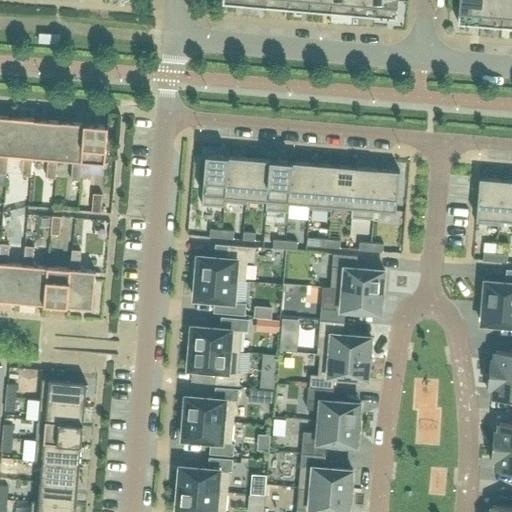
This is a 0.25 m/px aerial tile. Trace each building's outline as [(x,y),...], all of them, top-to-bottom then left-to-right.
[(288,0),(288,8),(309,10),(310,0),(288,0)] [(310,0),(309,10),(331,12),(331,0),(310,0)] [(331,0),(331,12),(352,13),(353,0),(331,0)] [(353,0),(352,13),(374,15),(375,0),(353,0)] [(375,0),(374,15),(396,17),(397,0),(375,0)] [(459,0),(458,22),(480,24),(482,0),(459,0)] [(503,0),(482,0),(480,24),(501,26),(503,0)] [(511,0),(503,0),(501,26),(511,26),(511,0)] [(11,117),(0,115),(0,172),(6,174),(8,155),(11,117)] [(31,176),(32,157),(36,119),(11,117),(8,155),(23,156),(22,175),(31,176)] [(55,178),(57,159),(60,121),(36,119),(32,157),(48,158),(46,177),(55,178)] [(80,180),(81,161),(85,123),(60,121),(57,159),(72,160),(71,179),(80,180)] [(108,125),(85,123),(81,161),(105,163),(108,125)] [(224,206),(225,201),(224,201),(228,156),(205,154),(201,204),(224,206)] [(246,198),(249,158),(228,156),(224,201),(225,201),(246,203),(247,198),(246,198)] [(270,160),(249,158),(246,198),(247,198),(262,200),(266,200),(267,200),(270,160)] [(288,211),(289,202),(288,202),(292,161),(270,160),(267,200),(266,200),(265,210),(288,211)] [(313,163),(292,161),(288,202),(289,202),(309,204),(310,204),(313,163)] [(310,204),(309,204),(308,208),(331,210),(332,206),(331,205),(334,165),(313,163),(310,204)] [(352,207),(356,167),(334,165),(331,205),(332,206),(351,207),(352,207)] [(374,209),(377,169),(356,167),(352,207),(351,207),(350,217),(374,219),(375,209),(374,209)] [(399,171),(377,169),(374,209),(375,209),(396,211),(399,171)] [(498,220),(501,179),(479,177),(475,223),(499,225),(499,220),(498,220)] [(511,180),(501,179),(498,220),(511,220),(511,180)] [(93,193),(91,211),(101,212),(102,193),(93,193)] [(52,215),(50,233),(60,234),(61,216),(52,215)] [(221,238),(222,229),(210,228),(209,237),(221,238)] [(222,229),(221,238),(233,239),(234,230),(222,229)] [(254,240),(255,232),(243,231),(242,239),(254,240)] [(315,246),(327,247),(328,239),(316,238),(315,246)] [(284,248),(285,240),(273,239),(272,247),(284,248)] [(340,240),(328,239),(327,247),(339,248),(340,240)] [(297,241),(285,240),(284,248),(296,249),(297,241)] [(370,250),(371,242),(359,241),(358,249),(370,250)] [(371,242),(370,250),(382,252),(383,243),(371,242)] [(0,300),(20,302),(23,264),(8,263),(9,244),(0,243),(0,245),(0,300)] [(196,273),(195,277),(236,280),(245,281),(247,261),(254,261),(255,246),(227,244),(226,258),(197,255),(197,261),(193,261),(192,273),(196,273)] [(20,302),(44,304),(48,266),(32,265),(34,246),(25,245),(23,264),(20,302)] [(72,249),(70,268),(67,306),(92,308),(96,270),(79,269),(81,250),(72,249)] [(494,261),(495,253),(483,252),(482,260),(494,261)] [(339,266),(337,287),(382,291),(384,270),(356,267),(357,255),(333,253),(332,266),(339,266)] [(507,254),(495,253),(494,261),(506,262),(507,254)] [(44,304),(67,306),(70,268),(48,266),(44,304)] [(395,273),(393,294),(412,295),(414,275),(395,273)] [(234,301),(236,280),(195,277),(194,298),(222,301),(221,313),(245,315),(246,302),(234,301)] [(483,302),(511,304),(511,282),(485,280),(483,302)] [(380,313),(382,291),(337,287),(336,309),(321,307),(320,320),(344,322),(344,310),(380,313)] [(481,323),(511,325),(511,304),(483,302),(481,323)] [(190,343),(190,347),(239,351),(241,330),(248,331),(249,318),(221,316),(220,328),(191,325),(191,331),(187,331),(186,343),(190,343)] [(317,354),(319,354),(319,353),(369,357),(371,336),(343,334),(344,322),(320,320),(317,354)] [(238,371),(239,351),(190,347),(188,368),(216,371),(215,383),(239,385),(240,371),(238,371)] [(490,359),(488,374),(511,375),(511,351),(495,351),(494,360),(490,359)] [(310,374),(309,386),(333,388),(334,376),(367,379),(369,357),(319,353),(319,354),(317,374),(310,374)] [(511,399),(511,375),(488,374),(487,388),(492,388),(491,398),(511,399)] [(41,378),(40,399),(84,403),(86,382),(41,378)] [(7,384),(6,397),(15,397),(16,384),(7,384)] [(184,413),(184,417),(233,421),(235,400),(238,400),(239,388),(215,386),(214,398),(185,396),(185,401),(181,401),(180,413),(184,413)] [(315,409),(314,420),(359,424),(360,402),(332,400),(333,388),(309,386),(308,386),(306,408),(315,409)] [(284,396),(284,417),(303,418),(304,396),(284,396)] [(15,397),(6,397),(5,410),(14,410),(15,397)] [(83,424),(84,403),(40,399),(38,421),(45,421),(45,420),(83,424)] [(232,443),(233,421),(184,417),(182,439),(210,441),(209,453),(233,455),(234,443),(232,443)] [(43,441),(81,444),(83,424),(45,420),(45,421),(43,440),(43,441)] [(302,440),(301,453),(325,455),(326,443),(357,445),(359,424),(314,420),(312,441),(302,440)] [(493,431),(492,445),(511,447),(511,423),(499,422),(498,432),(493,431)] [(4,424),(3,437),(12,438),(13,425),(4,424)] [(11,451),(12,438),(3,437),(2,450),(11,451)] [(79,464),(81,444),(43,441),(43,440),(36,439),(34,461),(42,462),(42,461),(79,464)] [(511,447),(492,445),(491,460),(495,460),(495,469),(511,470),(511,447)] [(324,467),(325,455),(301,453),(298,487),(306,488),(306,487),(351,491),(353,469),(324,467)] [(179,466),(178,487),(227,492),(229,471),(232,471),(233,458),(209,456),(208,468),(179,466)] [(78,485),(79,464),(42,461),(42,462),(40,481),(78,485)] [(0,465),(0,469),(0,477),(8,479),(10,466),(0,465)] [(76,505),(78,485),(40,481),(38,501),(38,502),(76,505)] [(225,511),(227,492),(178,487),(176,509),(204,511),(225,511)] [(343,511),(348,511),(351,491),(306,487),(306,488),(304,508),(296,507),(296,511),(320,511),(320,510),(343,511)] [(31,500),(30,511),(75,511),(76,505),(38,502),(38,501),(31,500)]
